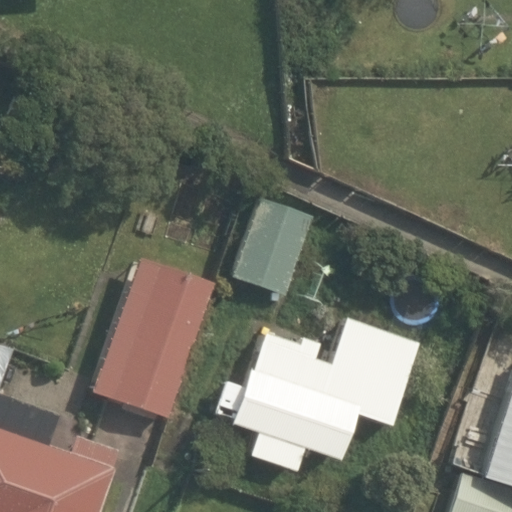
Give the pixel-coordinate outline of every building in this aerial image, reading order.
[(278,298),(303,219),(247,201),(222,280),(278,298)] [(158,421),(206,286),(129,259),(81,394),(158,421)] [(243,455),(290,472),(298,448),(332,460),(349,413),(384,425),(413,344),(340,318),(322,367),(306,361),(312,345),(294,338),(292,345),(258,333),(225,425),(251,434),(243,455)] [(511,491),(511,362),(507,361),(470,479),(511,491)] [(235,384),(220,380),(209,416),(224,420),(235,384)] [(0,511),(86,511),(107,452),(69,439),(63,456),(37,447),(48,418),(0,401),(0,511)] [(511,511),(511,495),(450,474),(436,511),(511,511)] [(214,511),(216,505),(187,495),(181,511),(214,511)]
